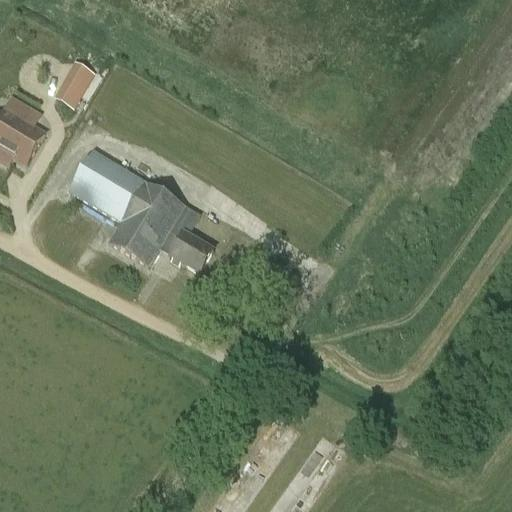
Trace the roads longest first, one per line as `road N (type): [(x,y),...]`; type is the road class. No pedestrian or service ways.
road 1 (track): [(250,376),(0,243)]
road 2 (unclassified): [(157,511),(312,293),(311,281)]
